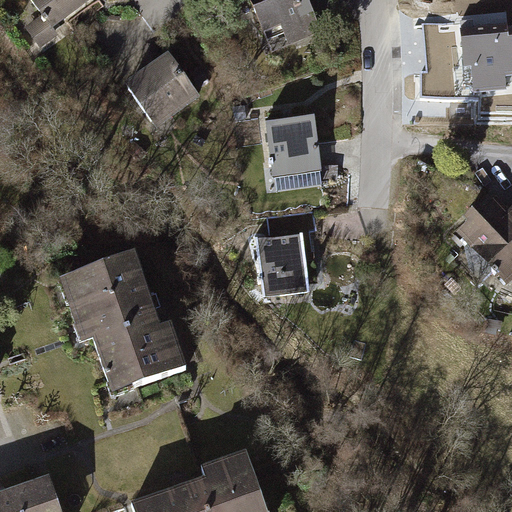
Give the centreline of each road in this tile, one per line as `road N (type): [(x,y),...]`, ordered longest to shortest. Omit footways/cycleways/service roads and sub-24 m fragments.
road 1 (residential): [(372,0),(379,87),(372,228)]
road 2 (track): [(376,139),(511,153)]
